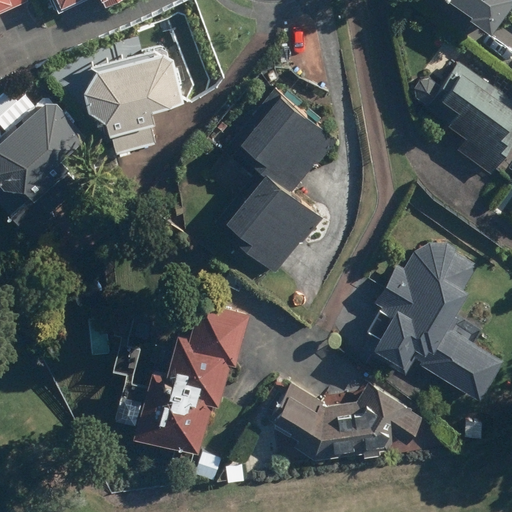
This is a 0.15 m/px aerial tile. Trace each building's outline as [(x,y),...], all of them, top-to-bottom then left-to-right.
[(0,0),(0,22),(2,22),(0,17),(0,10),(23,0),(0,0)] [(511,0),(465,0),(498,24),(511,5),(511,0)] [(447,34),(416,82),(418,97),(467,129),(459,141),(499,168),(511,148),(511,140),(511,138),(511,90),(500,83),(507,73),(447,34)] [(183,46),(100,60),(91,81),(94,100),(115,119),(120,145),(159,138),(156,120),(161,119),(158,101),(191,96),(183,46)] [(341,133),(281,82),(232,140),(263,166),(222,216),(278,263),(325,207),(297,184),(341,133)] [(0,190),(15,209),(34,233),(59,213),(54,206),(89,178),(74,161),(65,149),(88,129),(54,88),(0,131),(0,190)] [(481,399),(509,353),(457,321),(479,285),(472,280),(483,262),(461,249),(464,244),(429,222),(406,261),(400,258),(376,298),(384,303),(372,323),(379,328),(370,343),(413,369),(418,360),(481,399)] [(242,364),(254,309),(198,297),(191,327),(140,316),(137,332),(126,330),(117,371),(133,374),(121,430),(205,448),(216,398),(227,400),(235,363),(242,364)] [(327,399),(288,380),(269,413),(302,433),(298,441),(318,452),(411,439),(428,411),(370,373),(355,397),(327,399)] [(484,436),(484,416),(456,416),(455,435),(484,436)] [(247,477),(246,458),(217,459),(218,478),(247,477)]
